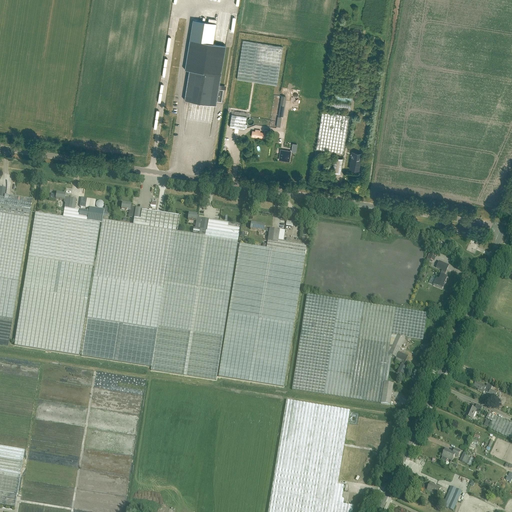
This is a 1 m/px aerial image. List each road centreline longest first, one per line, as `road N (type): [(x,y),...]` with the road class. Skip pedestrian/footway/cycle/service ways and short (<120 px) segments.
road 1 (unclassified): [(504,229),(0,148)]
road 2 (tertiary): [(377,511),(504,229)]
road 3 (unknown): [(193,24),(183,60),(181,176)]
